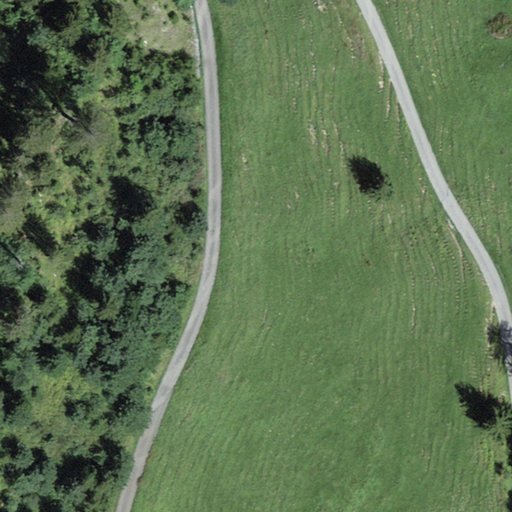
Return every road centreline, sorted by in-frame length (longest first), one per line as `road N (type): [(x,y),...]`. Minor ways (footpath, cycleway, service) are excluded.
road 1 (unclassified): [(197,0),(211,113),(208,259),(120,511)]
road 2 (unclassified): [(511,350),(491,279),(420,143),(361,0)]
